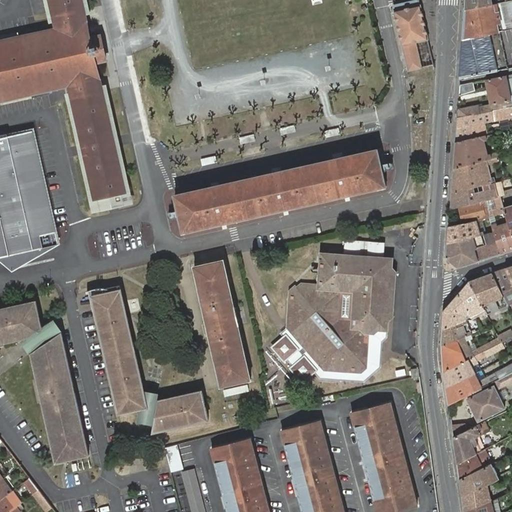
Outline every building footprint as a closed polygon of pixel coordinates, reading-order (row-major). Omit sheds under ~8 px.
[(0,41),(0,100),(72,84),(75,97),(71,98),(94,201),(97,200),(99,207),(125,201),(124,194),(127,193),(104,90),(100,91),(98,79),(99,78),(96,62),(106,60),(101,36),(90,38),(87,22),(85,22),(82,10),(86,9),(83,0),(48,0),(52,17),(57,16),(60,28),(0,41)] [(465,10),(463,39),(489,33),(501,31),(511,28),(511,0),(496,3),(465,10)] [(511,0),(465,0),(465,10),(496,3),(511,0)] [(428,39),(421,5),(394,11),(402,45),(403,45),(409,71),(422,68),(416,42),(428,39)] [(493,52),(498,71),(511,67),(511,28),(501,31),(489,33),(491,43),(493,52)] [(462,59),(460,78),(498,71),(493,52),(491,43),(489,33),(463,39),(463,49),(462,59)] [(511,101),(508,79),(511,77),(511,74),(507,76),(486,80),(491,104),(479,106),(479,104),(458,108),(458,118),(484,112),(493,110),(511,106),(511,101)] [(474,82),(460,85),(459,95),(475,89),(474,82)] [(511,106),(493,110),(494,120),(496,120),(511,116),(511,106)] [(458,118),(456,142),(485,135),(485,136),(489,135),(494,133),(494,126),(488,127),(485,128),(485,122),(494,120),(493,110),(484,112),(458,118)] [(0,256),(58,243),(32,129),(0,136),(0,256)] [(500,135),(499,132),(494,133),(489,135),(485,136),(485,135),(456,142),(454,168),(497,157),(502,156),(501,151),(483,156),(480,142),(497,137),(497,136),(500,135)] [(183,232),(387,186),(383,172),(381,163),(378,149),(175,195),(183,232)] [(495,182),(496,181),(495,176),(492,177),(487,178),(483,165),(488,164),(498,162),(497,157),(454,168),(452,192),(495,182)] [(487,178),(492,177),(488,164),(483,165),(487,178)] [(486,199),(498,196),(495,182),(452,192),(451,209),(460,206),(486,199)] [(477,220),(490,217),(486,199),(460,206),(464,223),(477,220)] [(498,231),(497,226),(494,216),(490,217),(494,232),(498,231)] [(482,235),(484,234),(483,230),(480,231),(477,220),(464,223),(449,226),(448,243),(482,235)] [(501,254),(511,250),(511,231),(509,222),(497,226),(498,231),(494,232),(501,254)] [(478,261),(501,254),(494,232),(484,234),(482,235),(485,245),(474,249),(478,261)] [(458,267),(478,261),(474,249),(485,245),(482,235),(448,243),(447,258),(458,267)] [(385,331),(387,331),(388,321),(392,320),(394,272),(388,268),(388,258),(385,258),(385,254),(385,242),(369,241),(368,257),(361,257),(362,241),(346,240),(346,253),(345,256),(318,255),(316,283),(316,287),(299,286),(294,290),(295,292),(287,299),(285,330),(286,332),(289,335),(284,340),(272,351),(284,364),(287,361),(295,369),(292,372),(303,384),(315,374),(321,380),(364,382),(380,368),(381,342),(385,337),(385,331)] [(0,259),(13,270),(58,243),(0,256),(0,259)] [(221,386),(251,379),(238,324),(236,313),(224,260),(194,266),(221,386)] [(501,269),(492,273),(507,302),(508,304),(511,301),(511,280),(506,268),(501,269)] [(492,273),(470,281),(486,312),(487,314),(508,305),(508,304),(507,302),(492,273)] [(470,281),(459,293),(470,314),(471,317),(474,315),(476,317),(486,312),(470,281)] [(92,310),(94,309),(91,295),(121,288),(120,284),(104,288),(102,287),(100,287),(98,288),(95,288),(92,289),(91,289),(89,290),(88,290),(92,310)] [(208,420),(202,390),(157,400),(158,394),(142,391),(141,386),(143,385),(121,288),(91,295),(94,309),(118,413),(139,408),(137,419),(153,422),(156,409),(160,430),(208,420)] [(287,293),(287,299),(295,292),(294,290),(292,289),(287,293)] [(444,311),(443,329),(467,320),(465,316),(467,315),(470,314),(459,293),(444,311)] [(42,328),(35,300),(0,308),(0,343),(43,334),(42,328)] [(61,332),(54,319),(42,328),(43,334),(22,339),(31,353),(61,332)] [(467,320),(443,329),(442,345),(464,337),(472,334),(471,331),(467,333),(464,325),(468,324),(467,320)] [(500,338),(502,342),(511,336),(511,331),(511,328),(498,335),(499,337),(500,338)] [(89,454),(61,332),(31,353),(56,462),(89,454)] [(281,336),(284,340),(289,335),(286,332),(285,333),(281,336)] [(464,337),(442,345),(444,372),(473,357),(470,352),(464,337)] [(500,338),(499,337),(470,352),(473,357),(475,356),(501,342),(502,342),(500,338)] [(504,348),(501,342),(475,356),(473,357),(444,372),(446,388),(474,373),(471,367),(479,363),(477,361),(487,356),(487,357),(504,348)] [(446,388),(449,405),(482,388),(495,381),(511,372),(511,364),(509,365),(495,372),(482,379),(478,381),(474,373),(446,388)] [(420,376),(418,368),(410,370),(412,378),(420,376)] [(482,379),(479,371),(474,373),(478,381),(482,379)] [(511,372),(495,381),(499,388),(511,381),(511,372)] [(494,386),(467,398),(472,408),(474,411),(478,421),(506,408),(501,399),(499,395),(494,386)] [(376,511),(395,511),(417,507),(391,404),(353,414),(376,511)] [(152,432),(160,430),(156,409),(153,422),(152,432)] [(454,437),(458,463),(481,451),(475,438),(490,430),(486,421),(467,430),(454,437)] [(343,511),(321,422),(282,431),(302,511),(343,511)] [(452,425),(454,437),(467,430),(466,424),(452,425)] [(212,449),(227,511),(268,511),(251,439),(212,449)] [(0,447),(8,457),(12,455),(3,443),(0,444),(0,447)] [(491,448),(496,458),(503,455),(499,445),(491,448)] [(492,463),(484,449),(481,451),(458,463),(460,479),(492,463)] [(498,476),(492,464),(492,463),(460,479),(462,496),(488,484),(499,479),(511,472),(511,469),(502,474),(498,476)] [(206,511),(195,468),(181,471),(191,511),(206,511)] [(67,474),(68,485),(81,484),(80,473),(67,474)] [(0,500),(11,492),(12,492),(10,488),(8,490),(4,484),(6,482),(3,479),(2,480),(0,481),(0,500)] [(33,494),(39,491),(30,479),(25,482),(33,494)] [(492,501),(497,498),(509,493),(505,484),(489,491),(488,484),(462,496),(464,511),(492,501)] [(0,500),(0,511),(9,511),(16,507),(21,504),(23,502),(14,490),(12,492),(11,492),(0,500)] [(46,511),(47,511),(53,508),(39,491),(33,494),(46,511)] [(500,511),(497,498),(492,501),(494,511),(500,511)] [(464,511),(494,511),(492,501),(464,511)]
